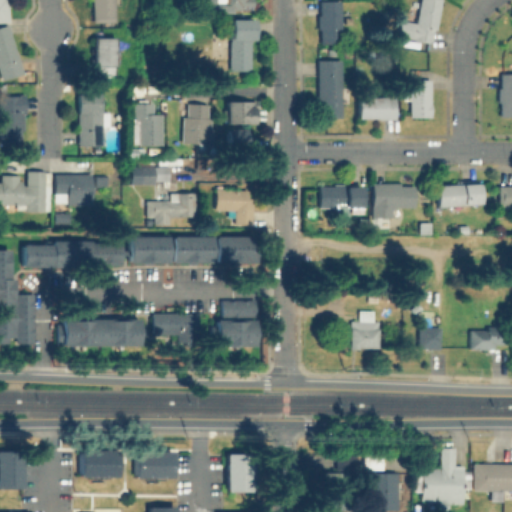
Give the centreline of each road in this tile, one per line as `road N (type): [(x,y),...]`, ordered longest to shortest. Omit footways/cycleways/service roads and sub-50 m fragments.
road 1 (tertiary): [(511,390),(0,376)]
road 2 (tertiary): [(0,423),(511,422)]
road 3 (residential): [(286,0),(284,384)]
road 4 (residential): [(285,244),(511,245)]
road 5 (residential): [(286,152),(511,152)]
road 6 (residential): [(465,152),(465,49),(495,0)]
